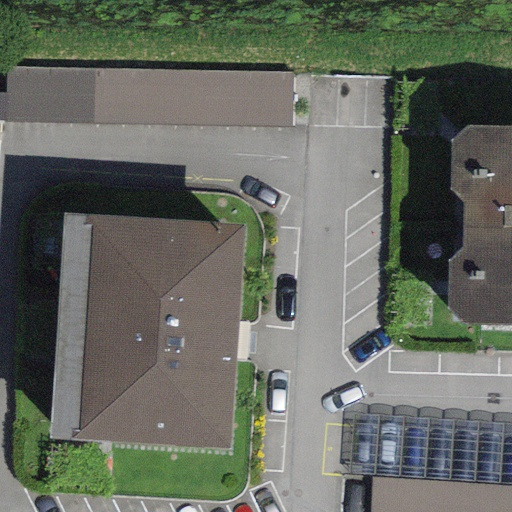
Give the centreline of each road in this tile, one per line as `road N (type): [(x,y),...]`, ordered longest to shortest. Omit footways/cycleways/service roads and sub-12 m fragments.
road 1 (residential): [(313,511),(334,105)]
road 2 (unknown): [(331,164),(25,153)]
road 3 (unknown): [(320,381),(511,390)]
